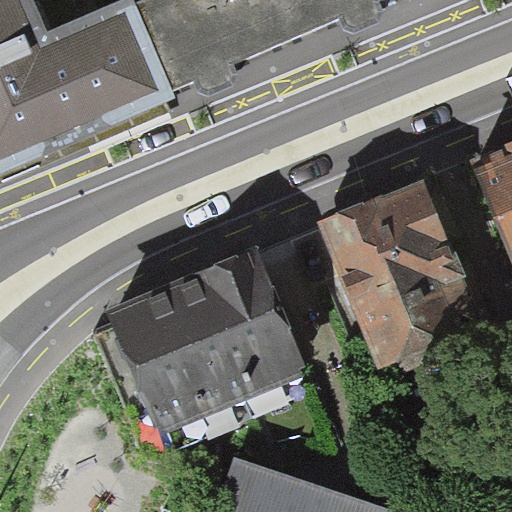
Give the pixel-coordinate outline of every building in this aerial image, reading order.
[(0,0),(0,176),(179,102),(175,91),(138,3),(43,43),(24,0),(0,0)] [(145,0),(138,3),(175,91),(381,0),(145,0)] [(511,153),(473,169),(511,262),(511,153)] [(432,190),(320,237),(380,382),(493,334),(432,190)] [(254,256),(109,318),(161,441),(307,380),(254,256)] [(375,511),(235,468),(220,511),(375,511)]
